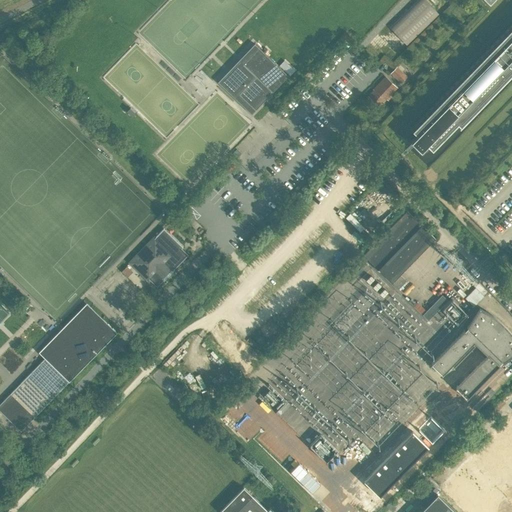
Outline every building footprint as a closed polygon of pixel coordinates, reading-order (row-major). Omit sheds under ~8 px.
[(424,0),(416,0),(390,25),(408,43),(438,14),(424,0)] [(416,136),(411,141),(421,151),(426,145),(427,145),(432,149),(456,124),(457,125),(457,126),(460,128),(511,73),(511,26),(473,67),(412,130),(417,135),(416,136)] [(254,110),(255,111),(288,76),(255,43),(254,44),(258,48),(243,64),(241,62),(222,82),(237,96),(239,95),(255,110),(254,110)] [(284,60),(279,66),(284,70),(289,65),(284,60)] [(401,83),(407,77),(397,67),(391,73),(401,83)] [(388,100),(391,97),(389,96),(397,88),(385,77),(376,87),(377,88),(369,96),(380,106),(387,99),(388,100)] [(398,289),(406,281),(400,275),(435,239),(407,211),(364,255),(398,289)] [(158,285),(189,253),(182,247),(184,245),(164,227),(130,262),(149,281),(151,279),(158,285)] [(84,300),(87,303),(39,353),(43,357),(0,400),(0,411),(21,432),(34,419),(119,330),(86,298),(84,300)] [(505,328),(500,323),(501,322),(499,320),(496,318),(494,316),(491,314),(489,313),(486,311),(482,309),(480,308),(468,326),(468,325),(467,326),(469,328),(466,331),(464,329),(432,362),(433,362),(443,372),(443,373),(451,365),(453,367),(454,368),(477,344),(488,355),(485,358),(485,357),(457,386),(468,396),(467,396),(468,397),(500,364),(498,362),(501,359),(503,361),(504,360),(503,360),(511,353),(511,333),(510,332),(509,330),(507,327),(505,328)] [(425,412),(387,449),(405,465),(443,427),(431,417),(425,412)] [(511,431),(507,427),(472,464),(509,500),(511,496),(511,431)] [(268,510),(252,495),(244,487),(220,511),(221,511),(272,511),(269,509),(268,510)] [(455,511),(438,494),(420,511),(455,511)]
